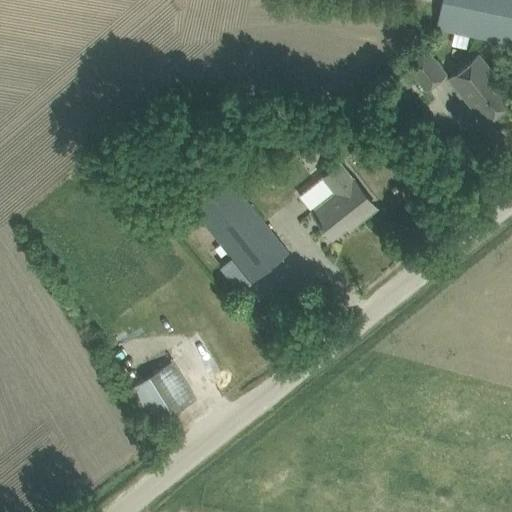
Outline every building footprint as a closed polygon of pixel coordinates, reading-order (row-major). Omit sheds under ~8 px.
[(511,0),(442,0),(437,26),(511,42),(511,0)] [(424,87),(445,70),(427,47),(406,65),(424,87)] [(511,97),(511,95),(501,81),(477,52),(447,76),(483,121),(511,97)] [(334,190),(310,209),(331,235),(345,225),(348,228),(375,207),(339,161),(322,174),(334,190)] [(269,229),(261,216),(261,215),(225,171),(187,201),(250,281),(287,251),(269,229)] [(172,360),(124,389),(148,427),(196,397),(172,360)]
